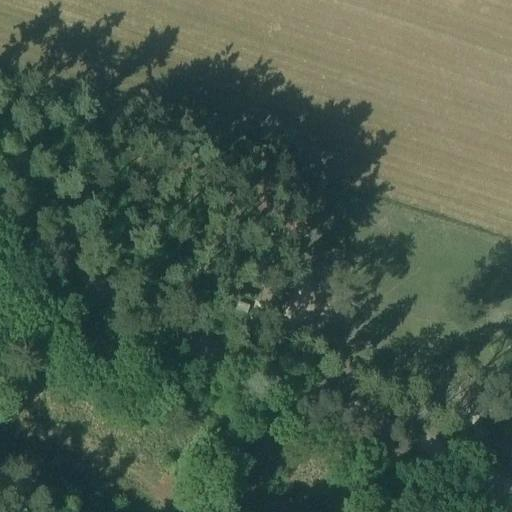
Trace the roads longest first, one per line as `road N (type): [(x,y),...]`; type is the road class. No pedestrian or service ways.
road 1 (track): [(53,230),(75,262),(136,317),(511,486)]
road 2 (unknown): [(0,424),(212,511)]
